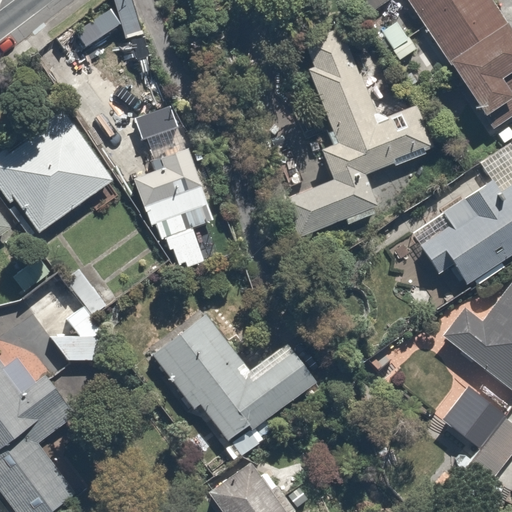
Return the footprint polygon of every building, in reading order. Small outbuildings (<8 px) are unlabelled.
[(511,28),(493,0),(411,0),(494,127),(511,115),(511,28)] [(414,45),(392,17),(374,31),(397,59),(414,45)] [(376,120),(336,23),(297,39),(309,66),(298,71),(327,140),(314,145),(326,175),(274,197),(290,237),(372,203),(360,174),(429,146),(412,105),(376,120)] [(24,133),(0,148),(0,201),(3,206),(11,200),(32,231),(109,180),(54,98),(18,123),(24,133)] [(484,177),(406,230),(430,266),(444,256),(462,283),(511,249),(511,147),(505,137),(472,160),(484,177)] [(163,237),(172,263),(184,259),(188,271),(228,257),(216,220),(184,231),(176,210),(202,201),(184,146),(156,155),(160,166),(126,178),(141,222),(152,218),(159,238),(163,237)] [(47,268),(33,253),(9,276),(23,291),(47,268)] [(75,267),(59,281),(68,291),(83,306),(98,292),(75,267)] [(511,282),(484,317),(468,304),(444,333),(511,389),(511,282)] [(186,405),(193,400),(224,441),(220,444),(231,459),(300,406),(290,393),(309,378),(281,341),(246,367),(201,309),(145,352),(186,405)] [(0,492),(14,511),(41,511),(80,484),(34,419),(62,399),(26,348),(0,366),(0,492)] [(497,420),(501,416),(471,391),(463,400),(455,393),(437,414),(476,446),(497,421),(497,420)] [(511,444),(511,432),(497,420),(497,421),(476,446),(457,469),(478,486),(511,444)] [(277,511),(243,460),(199,490),(213,511),(277,511)]
